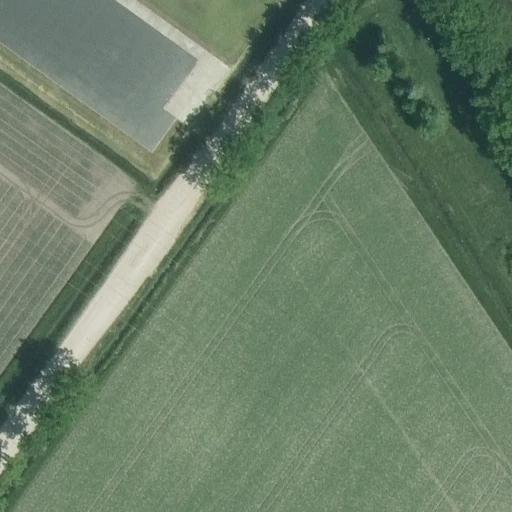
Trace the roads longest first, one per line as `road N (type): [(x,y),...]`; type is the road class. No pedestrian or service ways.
road 1 (unclassified): [(0,450),(320,0)]
road 2 (unclassified): [(511,117),(434,0)]
